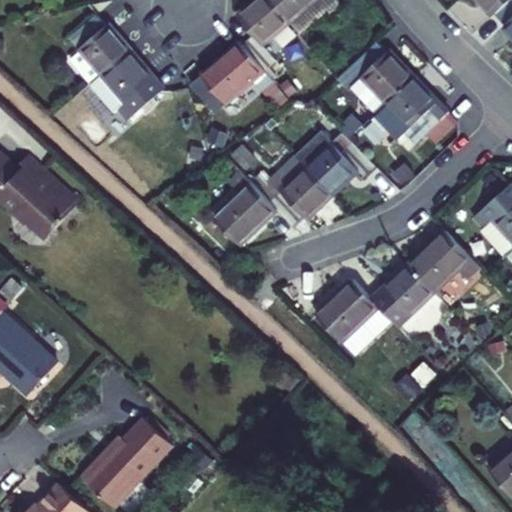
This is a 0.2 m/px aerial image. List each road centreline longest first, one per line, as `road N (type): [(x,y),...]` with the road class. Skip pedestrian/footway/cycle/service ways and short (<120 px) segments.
road 1 (residential): [(511,114),(400,217),(293,258)]
road 2 (residential): [(511,108),(403,0)]
